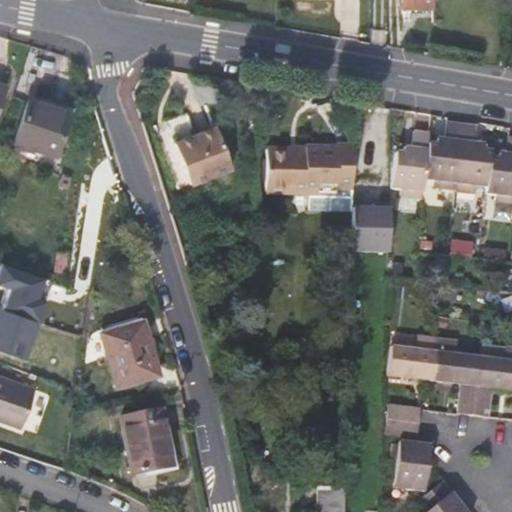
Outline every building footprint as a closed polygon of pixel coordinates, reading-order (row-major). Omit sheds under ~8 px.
[(14,144),(53,157),(67,114),(27,100),(12,143),(14,144)] [(215,124),(194,133),(172,141),(189,184),(231,167),(215,124)] [(434,147),(426,146),(422,181),(432,182),(432,189),(452,192),(460,126),(445,124),(443,141),(436,140),(434,147)] [(475,128),(460,126),(452,192),(473,195),(474,188),(484,190),(489,154),(481,153),(481,146),(474,146),(475,128)] [(398,196),(420,198),(422,181),(426,146),(428,133),(412,132),(410,148),(402,148),(402,153),(394,153),(391,188),(399,189),(398,196)] [(492,201),(511,203),(511,136),(506,136),(504,152),(489,150),(489,154),(484,190),(484,193),(493,195),(492,201)] [(351,206),(353,144),(335,143),(335,146),(305,145),(305,148),(266,146),(265,189),(308,191),(308,207),(351,209),(351,206)] [(59,159),(53,157),(14,144),(11,153),(55,169),(59,159)] [(373,207),(351,206),(351,209),(350,248),(388,249),(389,202),(373,202),(373,207)] [(432,242),(420,241),(419,252),(432,253),(432,242)] [(0,298),(0,350),(28,359),(48,297),(38,293),(44,275),(0,261),(0,284),(4,285),(0,298)] [(416,266),(404,264),(403,279),(414,280),(416,266)] [(445,270),(432,269),(431,279),(445,279),(445,270)] [(156,377),(140,324),(100,336),(115,388),(156,377)] [(387,374),(431,379),(435,336),(415,334),(413,349),(390,346),(387,374)] [(460,383),(456,414),(471,416),(479,357),(454,354),(456,339),(435,336),(431,379),(460,383)] [(471,416),(486,417),(490,386),(511,388),(511,345),(480,342),(479,357),(471,416)] [(21,427),(31,400),(35,390),(0,378),(0,420),(5,422),(21,427)] [(417,423),(418,410),(388,405),(386,420),(417,423)] [(171,466),(160,410),(118,418),(129,474),(171,466)] [(385,434),(416,439),(417,423),(386,420),(385,434)] [(392,489),(422,493),(428,446),(397,443),(392,489)] [(368,463),(367,485),(382,485),(383,463),(368,463)] [(425,511),(427,511),(451,494),(441,483),(425,496),(417,501),(425,511)] [(343,511),(345,485),(317,485),(316,511),(343,511)] [(379,511),(382,511),(382,485),(367,485),(366,511),(379,511)] [(464,511),(451,494),(427,511),(464,511)]
